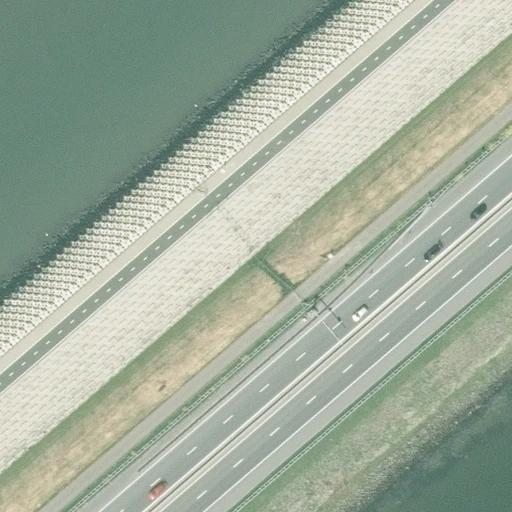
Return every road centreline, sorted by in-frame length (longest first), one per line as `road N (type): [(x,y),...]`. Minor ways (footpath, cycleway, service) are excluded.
road 1 (motorway): [(511,174),(121,511)]
road 2 (motorway): [(182,511),(511,227)]
